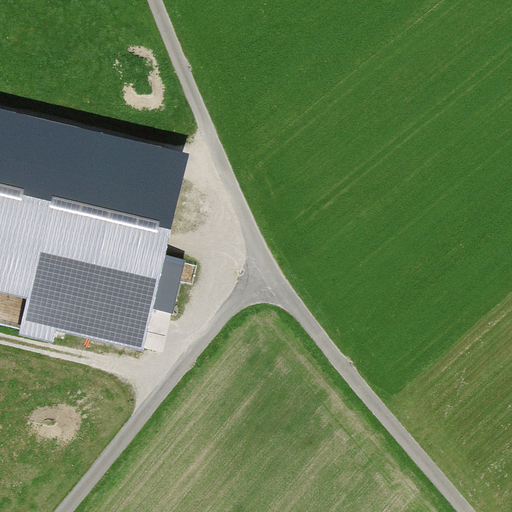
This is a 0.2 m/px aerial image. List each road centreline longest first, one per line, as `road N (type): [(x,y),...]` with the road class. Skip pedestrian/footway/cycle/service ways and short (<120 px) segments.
road 1 (track): [(469,511),(274,277),(157,0)]
road 2 (track): [(68,511),(238,304),(274,277)]
